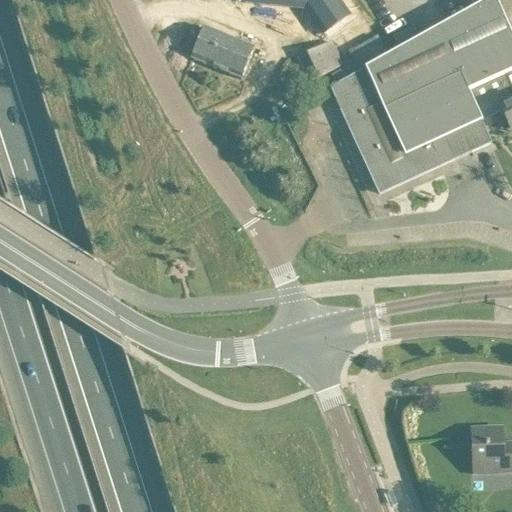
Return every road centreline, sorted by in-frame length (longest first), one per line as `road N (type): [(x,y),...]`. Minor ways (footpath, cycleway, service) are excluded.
road 1 (motorway): [(140,511),(0,88)]
road 2 (residential): [(291,294),(254,220),(204,157),(115,0)]
road 3 (motorway): [(0,262),(80,511)]
road 4 (tertiary): [(511,294),(368,313),(304,340)]
road 5 (tertiary): [(304,340),(433,329),(511,334)]
road 6 (tertiary): [(117,314),(202,351),(304,340)]
road 7 (tertiary): [(375,511),(304,340)]
road 8 (unknown): [(511,218),(368,225),(342,203)]
road 9 (tertiary): [(117,314),(0,239)]
